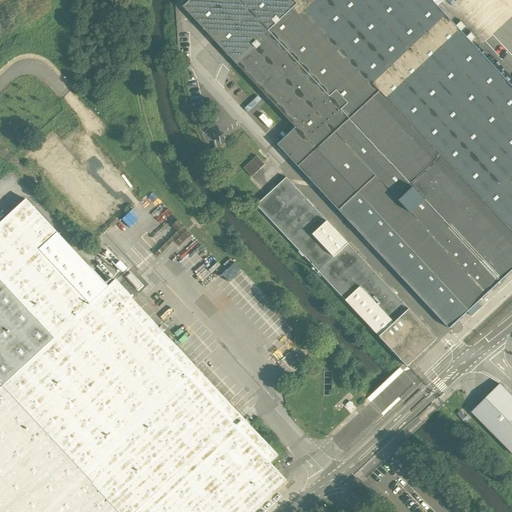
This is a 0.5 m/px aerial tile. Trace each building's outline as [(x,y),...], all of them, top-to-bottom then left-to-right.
[(297,4),(293,0),(190,0),(183,7),(214,41),(234,62),(297,4)] [(511,270),(511,197),(326,0),(293,0),(297,4),(234,62),(295,128),(277,145),(449,329),(511,270)] [(511,86),(471,42),(476,37),(471,33),(466,37),(460,31),(465,27),(461,22),(456,26),(433,2),(434,0),(326,0),(511,197),(511,86)] [(265,165),(256,156),(252,160),(260,169),(265,165)] [(260,169),(252,160),(248,164),(256,173),(260,169)] [(256,173),(248,164),(243,168),(252,177),(256,173)] [(348,244),(286,178),(256,205),(318,272),(348,244)] [(277,456),(113,280),(105,288),(23,200),(0,221),(0,511),(252,511),(285,481),(269,464),(277,456)] [(409,309),(348,244),(318,272),(379,337),(409,309)] [(409,309),(379,337),(407,367),(437,339),(409,309)] [(511,396),(500,384),(471,412),(511,453),(511,396)] [(356,496),(367,487),(358,477),(347,486),(356,496)]
